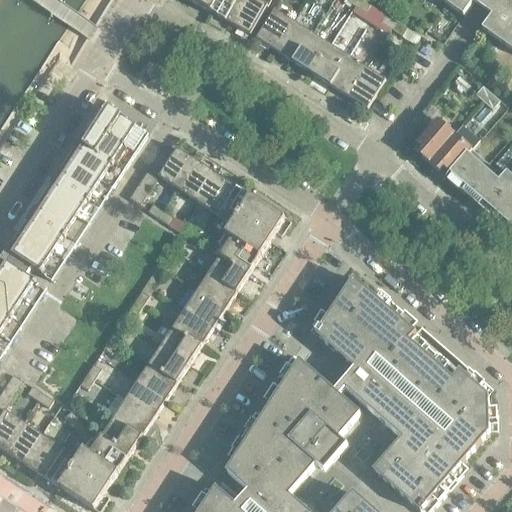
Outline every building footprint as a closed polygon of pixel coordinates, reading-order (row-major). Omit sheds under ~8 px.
[(185,0),(204,11),(213,16),(222,0),(185,0)] [(247,0),(222,0),(213,16),(232,27),(247,0)] [(251,38),(268,8),(253,0),(247,0),(232,27),(251,38)] [(355,9),(360,1),(358,0),(345,0),(344,2),(355,9)] [(493,18),(491,21),(483,31),(499,43),(511,52),(511,4),(506,0),(437,0),(448,7),(464,18),(474,5),(481,10),(493,18)] [(360,1),(355,9),(366,16),(371,8),(360,1)] [(275,12),(257,41),(275,53),(294,24),(275,12)] [(392,32),(397,24),(386,17),(381,25),(392,32)] [(275,53),(294,65),(312,36),(294,24),(275,53)] [(397,24),(392,32),(402,39),(407,31),(397,24)] [(294,65),(312,77),(331,48),(312,36),(294,65)] [(312,77),(331,88),(349,59),(331,48),(312,77)] [(331,88),(349,100),(368,71),(349,59),(331,88)] [(349,100),(368,112),(386,83),(368,71),(349,100)] [(477,99),(474,103),(479,108),(483,104),(485,106),(492,97),(484,90),(476,98),(477,99)] [(492,97),(485,106),(493,113),(500,104),(492,97)] [(113,115),(117,110),(106,103),(6,254),(52,284),(148,138),(113,115)] [(456,138),(439,123),(417,147),(424,154),(420,158),(431,167),(456,138)] [(462,131),(456,138),(431,167),(440,175),(444,171),(450,175),(446,180),(447,181),(472,152),(479,145),(462,131)] [(170,162),(175,154),(165,147),(160,155),(170,162)] [(178,192),(197,163),(178,151),(175,154),(170,162),(166,169),(161,176),(159,179),(159,180),(178,192)] [(503,179),(472,152),(447,181),(465,197),(469,192),(481,203),(477,208),(479,210),(483,205),(493,213),(497,209),(503,214),(510,220),(506,224),(511,229),(511,236),(511,237),(511,178),(507,175),(503,179)] [(166,169),(170,162),(160,155),(156,162),(166,169)] [(166,169),(156,162),(151,169),(161,176),(166,169)] [(196,204),(215,175),(197,163),(178,192),(196,204)] [(161,176),(151,169),(147,175),(158,182),(159,180),(159,179),(161,176)] [(158,182),(147,175),(143,182),(153,189),(158,182)] [(214,216),(233,187),(215,175),(196,204),(214,216)] [(149,195),(153,189),(143,182),(138,188),(149,195)] [(232,228),(251,199),(233,187),(214,216),(232,228)] [(149,195),(138,188),(134,195),(145,202),(149,195)] [(141,208),(145,202),(134,195),(130,201),(141,208)] [(262,259),(286,222),(251,199),(232,228),(227,236),(262,259)] [(164,214),(153,207),(148,214),(159,221),(164,214)] [(174,221),(164,214),(159,221),(169,228),(174,221)] [(189,231),(186,239),(198,243),(201,234),(189,231)] [(201,234),(198,243),(211,247),(213,238),(201,234)] [(250,277),(262,259),(227,236),(221,244),(228,248),(221,258),(250,277)] [(171,251),(179,256),(186,245),(178,240),(171,251)] [(167,274),(174,263),(166,258),(159,269),(167,274)] [(238,295),(250,277),(221,258),(209,276),(238,295)] [(1,262),(0,263),(0,363),(47,292),(27,278),(29,275),(10,262),(7,266),(1,262)] [(160,285),(167,274),(159,269),(152,280),(160,285)] [(201,271),(190,288),(198,293),(198,294),(197,294),(226,313),(238,295),(209,276),(209,277),(201,271)] [(444,488),(471,457),(490,435),(489,399),(354,281),(317,338),(217,490),(202,511),(433,511),(450,494),(444,488)] [(143,310),(150,299),(142,294),(135,305),(143,310)] [(226,313),(197,294),(186,312),(214,331),(226,313)] [(136,320),(143,310),(135,305),(128,315),(136,320)] [(214,331),(186,312),(174,330),(202,349),(214,331)] [(190,367),(202,349),(174,330),(162,348),(190,367)] [(119,346),(126,336),(118,331),(111,341),(119,346)] [(112,357),(119,346),(111,341),(104,352),(112,357)] [(178,386),(190,367),(162,348),(150,367),(178,386)] [(95,383),(102,372),(94,367),(87,378),(95,383)] [(178,386),(150,367),(138,385),(166,404),(178,386)] [(20,391),(24,385),(14,378),(9,384),(20,391)] [(88,393),(95,383),(87,378),(80,388),(88,393)] [(16,398),(20,391),(9,384),(5,391),(16,398)] [(155,422),(166,404),(138,385),(126,403),(155,422)] [(38,404),(43,396),(33,389),(28,397),(38,404)] [(16,398),(5,391),(1,397),(12,404),(16,398)] [(49,411),(54,403),(43,396),(38,404),(49,411)] [(75,396),(68,407),(76,412),(83,401),(75,396)] [(12,404),(1,397),(0,398),(0,405),(7,411),(12,404)] [(143,440),(155,422),(126,403),(114,421),(143,440)] [(24,425),(6,413),(5,413),(3,417),(0,421),(0,450),(5,454),(24,425)] [(72,431),(79,425),(71,415),(64,421),(72,431)] [(143,440),(114,421),(102,439),(131,458),(143,440)] [(24,466),(42,437),(24,425),(5,454),(24,466)] [(79,425),(72,431),(81,440),(88,434),(79,425)] [(42,478),(60,449),(42,437),(24,466),(42,478)] [(131,458),(102,439),(96,449),(89,445),(84,453),(119,476),(131,458)] [(60,490),(79,461),(60,449),(42,478),(60,490)] [(93,511),(95,511),(119,476),(84,453),(79,461),(60,490),(93,511)]
